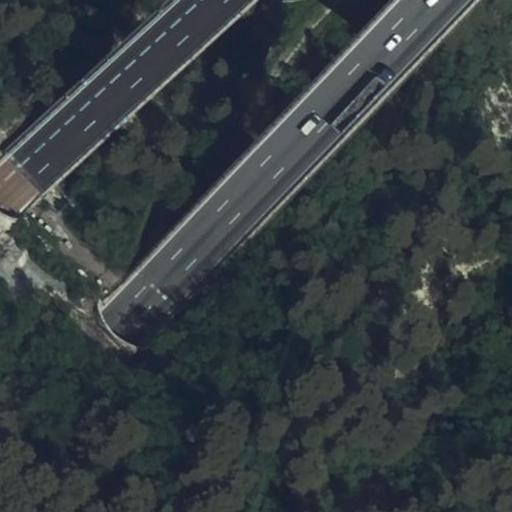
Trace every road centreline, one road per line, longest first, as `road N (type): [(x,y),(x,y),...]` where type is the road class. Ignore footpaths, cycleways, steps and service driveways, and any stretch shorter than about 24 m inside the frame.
road 1 (motorway): [(0,460),(426,0)]
road 2 (motorway): [(209,0),(0,198)]
